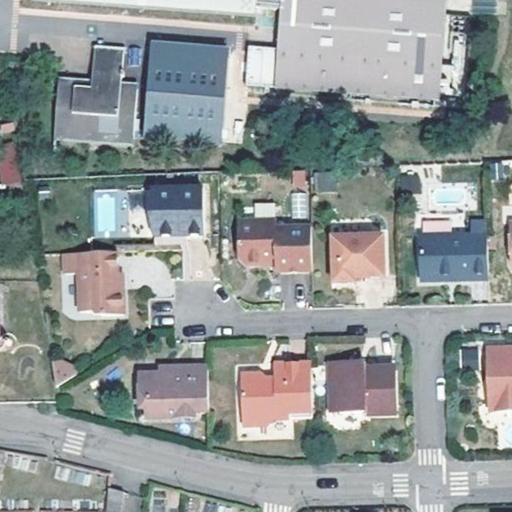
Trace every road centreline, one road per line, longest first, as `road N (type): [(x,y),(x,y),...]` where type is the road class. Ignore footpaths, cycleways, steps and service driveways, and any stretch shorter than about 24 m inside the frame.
road 1 (residential): [(274,490),(0,428)]
road 2 (residential): [(423,319),(195,325)]
road 3 (residential): [(423,319),(430,484)]
road 4 (residential): [(430,484),(274,490)]
